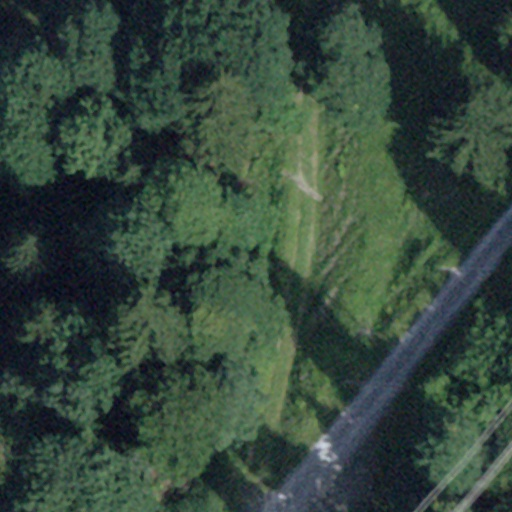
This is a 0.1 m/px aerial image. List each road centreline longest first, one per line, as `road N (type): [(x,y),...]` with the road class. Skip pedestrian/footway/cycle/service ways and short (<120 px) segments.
road 1 (track): [(271,511),(263,493),(332,299),(355,73),(341,0)]
road 2 (track): [(511,212),(279,511)]
